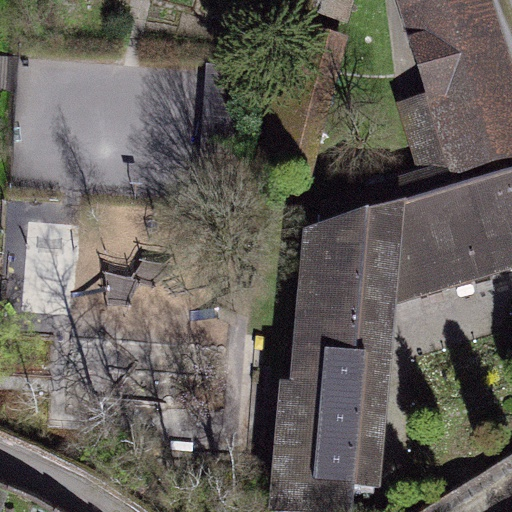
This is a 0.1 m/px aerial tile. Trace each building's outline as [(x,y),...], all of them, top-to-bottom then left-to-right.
[(352,0),(274,0),(272,10),(344,30),(352,0)] [(511,57),(495,0),(397,0),(449,173),(511,154),(511,57)] [(352,62),(306,48),(282,128),(329,142),(352,62)] [(511,182),(299,235),(270,511),(349,511),(350,498),(381,501),(398,305),(511,266),(511,182)] [(25,221),(24,296),(73,297),(74,222),(25,221)]
